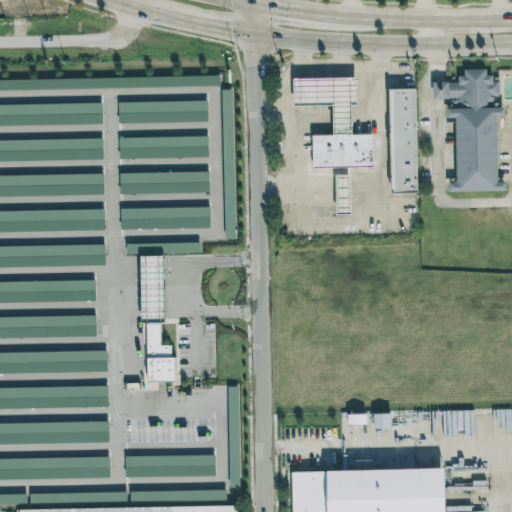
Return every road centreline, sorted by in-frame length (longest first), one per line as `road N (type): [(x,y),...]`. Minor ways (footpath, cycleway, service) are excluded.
road 1 (residential): [(250,32),(266,511)]
road 2 (secondary): [(250,32),(362,44),(511,45)]
road 3 (residential): [(0,43),(119,38),(145,9)]
road 4 (secondary): [(502,17),(352,15)]
